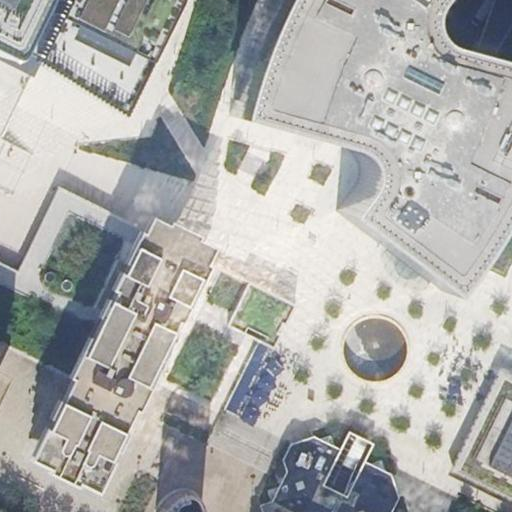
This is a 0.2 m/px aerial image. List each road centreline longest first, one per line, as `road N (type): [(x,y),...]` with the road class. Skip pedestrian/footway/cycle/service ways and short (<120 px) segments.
road 1 (residential): [(210,511),(0,407)]
road 2 (unknown): [(248,223),(92,177)]
